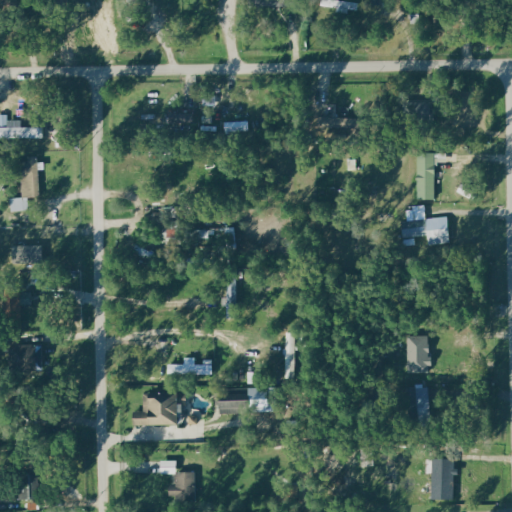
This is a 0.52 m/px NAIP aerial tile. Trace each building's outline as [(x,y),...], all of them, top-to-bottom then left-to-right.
[(169,129),(195,130),(195,114),(170,113),(169,129)] [(248,122),(224,122),(225,132),(248,132),(248,122)] [(44,127),(0,127),(0,138),(45,138),(44,127)] [(435,199),(433,153),(416,153),(417,200),(435,199)] [(39,198),(37,157),(27,157),(27,162),(15,163),(16,182),(20,181),(21,198),(9,199),(10,211),(28,210),(28,199),(39,198)] [(447,217),(426,219),(424,206),(405,208),(407,224),(400,224),(401,238),(427,236),(428,245),(450,243),(447,217)] [(226,249),(236,249),(236,227),(225,228),(226,249)] [(210,230),(194,230),(194,241),(211,241),(210,230)] [(11,244),(10,261),(41,261),(42,246),(11,244)] [(30,291),(3,292),(3,309),(9,309),(10,321),(20,321),(19,304),(30,304),(30,291)] [(285,378),(295,378),(295,332),(284,332),(285,378)] [(36,345),(10,344),(10,370),(35,371),(36,345)] [(167,364),(167,375),(212,374),(211,364),(194,364),(194,357),(183,357),(183,364),(167,364)] [(175,424),(175,406),(186,406),(185,391),(172,391),(172,388),(144,390),(145,410),(131,411),(132,425),(175,424)] [(264,407),(266,390),(249,388),(247,405),(264,407)] [(176,460),(159,460),(160,474),(175,473),(175,498),(196,498),(195,471),(176,472),(176,460)]
